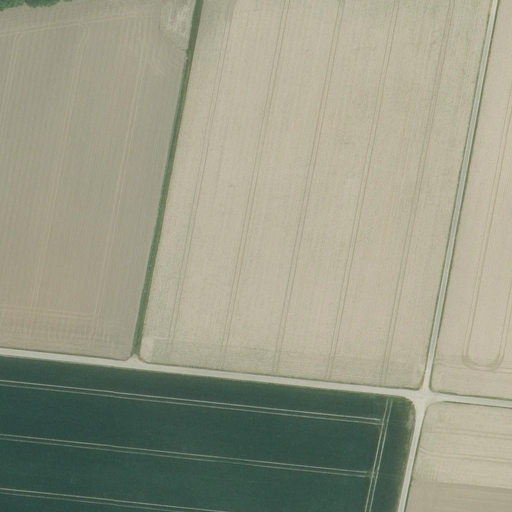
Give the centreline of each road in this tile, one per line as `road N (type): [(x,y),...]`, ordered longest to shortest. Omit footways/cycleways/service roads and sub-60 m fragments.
road 1 (track): [(0,351),(511,405)]
road 2 (unclassified): [(495,0),(424,396)]
